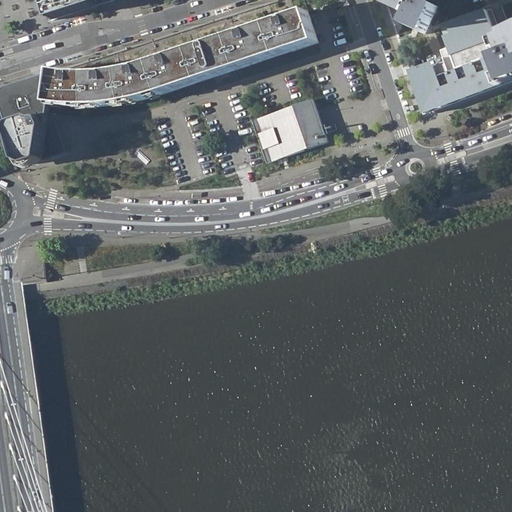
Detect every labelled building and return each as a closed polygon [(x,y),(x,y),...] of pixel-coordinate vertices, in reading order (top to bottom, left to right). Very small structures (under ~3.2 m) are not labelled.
[(47,0),(54,21),(117,0),(47,0)] [(436,6),(423,1),(423,0),(377,0),(380,7),(394,13),(403,17),(399,25),(424,36),(436,6)] [(444,57),(410,70),(424,114),(504,85),(511,82),(511,29),(507,31),(504,32),(505,36),(499,38),(487,10),(469,16),(455,21),(442,26),(449,47),(442,50),(444,57)] [(236,70),(319,43),(310,14),(309,11),(295,16),(292,17),(290,18),(275,23),(273,23),(271,24),(266,25),(263,27),(260,28),(219,41),(216,42),(212,43),(202,47),(198,48),(196,49),(189,51),(187,52),(185,53),(152,63),(143,66),(136,67),(134,68),(131,68),(129,69),(127,69),(124,70),(122,70),(117,71),(107,72),(93,74),(82,75),(71,74),(68,73),(61,73),(56,71),(56,72),(52,104),(64,104),(79,105),(95,105),(109,105),(125,103),(138,101),(151,98),(162,95),(174,91),(230,73),(236,70)] [(56,72),(56,71),(26,81),(10,87),(7,88),(6,90),(3,92),(2,96),(1,101),(2,102),(21,161),(30,165),(67,153),(58,113),(51,112),(52,104),(56,72)] [(289,107),(253,120),(268,162),(282,157),(283,160),(286,159),(287,159),(287,156),(304,150),(323,143),(328,141),(317,109),(313,99),(289,107)]
